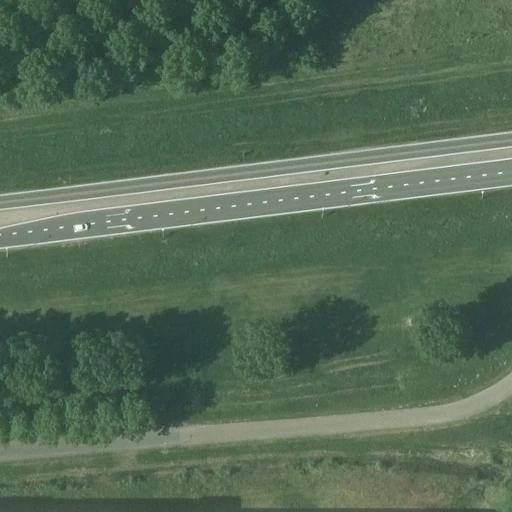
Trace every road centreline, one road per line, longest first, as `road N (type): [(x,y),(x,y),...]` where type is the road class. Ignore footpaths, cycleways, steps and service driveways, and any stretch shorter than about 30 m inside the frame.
road 1 (motorway): [(0,86),(125,123),(264,193),(369,232),(449,250),(511,252)]
road 2 (unclassified): [(0,451),(435,416),(511,385)]
road 3 (trunk): [(0,242),(511,173)]
road 4 (trunk): [(511,141),(0,205)]
